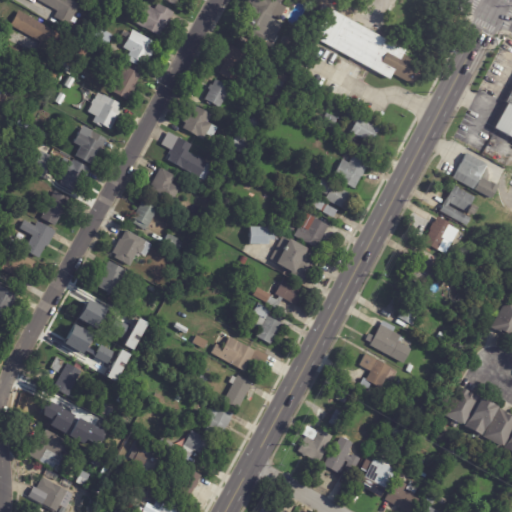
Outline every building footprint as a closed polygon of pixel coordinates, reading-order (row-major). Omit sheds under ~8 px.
[(66,26),(51,18),(55,11),(34,0),(67,0),(77,5),(66,26)] [(293,0),(290,7),(288,9),(284,7),(276,20),(270,16),(265,24),(263,23),(260,28),(273,36),(266,48),(239,32),(245,21),(241,19),(249,4),(244,1),(244,0),(293,0)] [(171,13),(161,30),(160,29),(155,37),(147,32),(147,34),(142,31),(143,29),(131,22),(141,4),(152,10),(155,4),(171,13)] [(325,14),(318,10),(321,5),(328,9),(325,14)] [(350,20),(404,50),(402,54),(424,67),(413,86),(391,74),(388,80),(315,38),(331,9),(350,20)] [(48,56),(34,48),(37,42),(9,26),(17,11),(61,37),(49,57),(48,56)] [(100,23),(95,20),(99,13),(103,15),(100,23)] [(111,36),(102,51),(85,41),(94,23),(103,28),(101,30),(111,35),(111,36)] [(153,45),(150,49),(152,50),(146,61),(144,60),(140,69),(124,60),(128,52),(121,48),(130,31),(153,43),(153,45)] [(496,39),(499,40),(496,46),(491,43),(494,37),(496,39)] [(17,67),(14,65),(11,71),(0,65),(0,50),(3,45),(4,46),(5,45),(24,54),(17,67)] [(76,54),(81,45),(87,49),(83,57),(76,54)] [(217,75),(223,62),(222,61),(230,46),(241,52),(240,55),(249,61),(243,72),(241,71),(234,84),(217,75)] [(53,67),(57,59),(65,62),(60,71),(53,67)] [(137,76),(131,86),(133,87),(130,93),(128,92),(123,102),(108,94),(114,81),(114,80),(115,78),(116,78),(122,67),(137,75),(137,76)] [(46,77),(51,68),(57,71),(52,80),(46,77)] [(279,73),(287,77),(280,88),(273,84),(279,73)] [(217,108),(208,103),(208,105),(204,103),(205,101),(202,100),(208,90),(206,89),(208,84),(210,85),(213,80),(228,87),(217,108)] [(7,87),(8,88),(4,96),(0,94),(0,82),(4,84),(4,86),(7,87)] [(511,141),(490,129),(504,104),(502,103),(511,84),(511,141)] [(311,96),(317,98),(314,107),(308,105),(311,96)] [(118,105),(115,111),(117,112),(106,131),(98,127),(98,128),(89,123),(92,117),(85,113),(89,105),(89,103),(90,100),(92,100),(93,98),(97,101),(99,98),(103,100),(104,97),(118,105)] [(207,127),(201,139),(180,128),(183,124),(181,122),(184,116),(187,117),(190,111),(192,112),(195,107),(209,115),(205,122),(209,124),(207,127)] [(325,115),(336,120),(334,126),(322,120),(325,115)] [(12,125),(18,116),(24,120),(18,129),(12,125)] [(242,128),(248,116),(260,123),(253,135),(242,128)] [(377,129),(369,144),(355,136),(353,140),(360,144),(356,150),(343,143),(347,137),(350,139),(352,135),(348,132),(356,117),(377,129)] [(30,125),(26,131),(21,128),(25,122),(30,125)] [(33,125),(39,128),(35,136),(29,133),(33,125)] [(40,130),(48,135),(45,140),(37,135),(40,130)] [(105,140),(97,153),(95,152),(89,164),(74,155),(79,146),(72,142),(78,131),(82,134),(83,132),(87,134),(86,135),(88,137),(91,131),(105,140)] [(211,166),(202,181),(180,168),(179,169),(166,161),(169,155),(167,154),(170,149),(162,144),(169,133),(190,145),(186,152),(211,166)] [(230,146),(236,134),(249,141),(242,156),(228,149),(230,146)] [(0,157),(0,150),(4,144),(15,151),(8,163),(0,157)] [(46,155),(35,176),(16,165),(27,145),(46,155)] [(484,165),(471,190),(450,179),(464,154),(484,165)] [(366,163),(363,169),(364,170),(359,178),(358,177),(352,190),(330,178),(340,160),(347,164),(351,155),(366,163)] [(88,170),(85,175),(83,174),(81,179),(83,180),(80,186),(78,185),(73,193),(58,184),(64,174),(55,169),(62,158),(70,162),(71,160),(88,169),(88,170)] [(0,160),(8,164),(4,171),(0,169),(0,160)] [(228,168),(234,170),(229,181),(223,178),(228,168)] [(158,169),(172,177),(169,184),(177,189),(168,205),(145,191),(158,169)] [(487,183),(495,188),(489,199),(472,190),(479,178),(487,183)] [(351,197),(343,211),(322,199),(324,196),(313,190),(319,179),(351,197)] [(439,209),(452,186),(456,188),(455,189),(472,198),(468,206),(473,209),(464,226),(438,212),(439,209)] [(68,201),(52,228),(38,220),(50,200),(49,199),(53,192),(68,201)] [(334,211),(330,218),(320,213),(320,212),(308,207),(312,198),(322,203),(321,204),(334,211)] [(145,226),(145,227),(143,227),(141,231),(130,224),(131,221),(129,220),(140,200),(155,209),(145,226)] [(305,215),(325,227),(313,249),(291,236),(303,214),(305,215)] [(209,220),(205,227),(201,224),(204,218),(209,220)] [(435,218),(451,226),(450,228),(456,231),(443,255),(421,243),(428,231),(427,230),(431,223),(432,223),(435,218)] [(36,223),(54,232),(45,248),(43,247),(36,260),(22,252),(30,237),(18,230),(22,222),(33,227),(36,223)] [(283,224),(291,230),(289,234),(280,228),(283,224)] [(272,239),(272,241),(267,241),(267,245),(248,245),(248,228),(267,228),(267,233),(272,233),(272,239)] [(111,261),(113,258),(109,256),(117,242),(119,243),(124,234),(150,248),(143,260),(139,257),(138,258),(134,256),(126,270),(111,261)] [(178,241),(172,253),(161,247),(167,235),(178,240),(178,241)] [(317,258),(302,283),(271,265),(273,262),(268,259),(280,238),(303,251),(303,249),(317,258)] [(26,274),(18,269),(13,278),(0,270),(0,264),(9,250),(32,264),(26,274)] [(247,258),(243,266),(237,263),(240,255),(247,258)] [(173,275),(165,270),(171,259),(179,264),(173,275)] [(438,266),(431,278),(430,276),(423,288),(403,277),(411,262),(420,267),(424,259),(438,266)] [(103,270),(108,262),(129,275),(125,282),(120,279),(109,297),(95,289),(100,280),(98,278),(103,270)] [(294,305),(293,307),(281,300),(275,310),(252,296),(256,288),(269,296),(268,297),(275,301),(277,297),(273,295),(281,280),(302,292),(294,305)] [(15,299),(9,309),(7,308),(0,319),(0,288),(15,298),(15,299)] [(403,296),(421,306),(410,327),(395,319),(400,309),(389,303),(395,292),(403,296)] [(89,295),(107,305),(100,317),(98,316),(92,329),(85,325),(85,327),(76,322),(85,306),(82,304),(88,294),(89,295)] [(511,301),(511,335),(510,339),(492,328),(509,300),(511,301)] [(268,311),(265,317),(280,326),(277,332),(276,331),(268,346),(253,338),(257,331),(252,328),(258,317),(251,314),(256,304),(268,311)] [(124,346),(133,350),(145,322),(135,318),(124,346)] [(126,326),(115,319),(108,330),(120,337),(126,326)] [(381,322),(393,328),(391,333),(398,337),(395,342),(407,350),(399,365),(362,343),(367,334),(372,337),(381,321),(381,322)] [(62,343),(81,353),(91,334),(72,324),(62,343)] [(435,338),(438,333),(444,336),(441,342),(435,338)] [(206,342),(202,349),(190,343),(194,335),(206,342)] [(230,338),(254,352),(255,350),(266,356),(261,365),(249,358),(241,372),(209,353),(214,344),(220,348),(227,336),(230,338)] [(112,352),(100,345),(93,356),(105,364),(112,352)] [(127,353),(117,350),(107,378),(116,382),(127,353)] [(365,356),(389,368),(378,389),(364,382),(369,372),(357,366),(363,355),(365,356)] [(52,388),(59,377),(48,370),(55,359),(72,369),(75,364),(83,369),(65,398),(51,390),(52,388)] [(207,380),(203,386),(197,382),(200,376),(207,380)] [(249,384),(234,411),(220,402),(230,385),(226,383),(230,377),(233,379),(235,376),(249,384)] [(212,389),(208,395),(202,391),(205,385),(212,389)] [(460,389),(476,398),(460,427),(442,416),(458,387),(460,389)] [(33,418),(41,404),(42,404),(48,394),(56,399),(58,396),(68,403),(65,409),(58,405),(54,411),(63,416),(54,431),(33,418)] [(152,394),(161,399),(158,405),(149,400),(152,394)] [(345,399),(343,404),(334,400),(336,395),(345,399)] [(487,403),(492,405),(491,406),(495,408),(482,435),(467,428),(467,427),(465,427),(479,399),(487,403)] [(230,414),(227,419),(228,420),(224,428),(223,427),(216,440),(201,432),(207,421),(201,418),(207,407),(213,411),(216,405),(231,413),(230,414)] [(420,407),(425,410),(422,416),(417,413),(420,407)] [(343,413),(335,427),(327,423),(335,409),(343,413)] [(499,411),(511,417),(511,427),(500,449),(481,438),(497,409),(499,411)] [(26,456),(33,443),(32,442),(37,433),(41,435),(45,430),(66,443),(59,455),(62,457),(56,467),(53,465),(50,470),(26,456)] [(304,457),(295,452),(303,437),(311,442),(317,430),(330,438),(315,464),(304,457)] [(201,458),(191,452),(185,462),(156,446),(159,439),(179,450),(189,432),(209,443),(201,458)] [(140,445),(148,450),(144,457),(145,457),(139,468),(143,470),(140,475),(123,465),(135,443),(140,445)] [(349,473),(343,470),(347,463),(343,461),(336,475),(321,467),(333,446),(347,454),(345,458),(348,460),(350,456),(357,460),(349,473)] [(356,488),(355,487),(361,477),(356,475),(366,456),(377,462),(380,457),(391,463),(388,470),(391,472),(376,499),(356,488)] [(88,464),(91,459),(98,463),(95,468),(88,464)] [(103,464),(108,466),(101,480),(96,478),(103,464)] [(198,477),(184,503),(171,495),(185,470),(198,477)] [(76,485),(73,484),(80,472),(88,476),(81,488),(76,485)] [(494,479),(497,473),(502,476),(499,482),(494,479)] [(41,478),(65,491),(54,511),(52,511),(25,498),(31,487),(34,489),(40,478),(41,478)] [(408,482),(417,487),(413,495),(404,490),(408,482)] [(411,511),(402,511),(397,509),(396,510),(393,508),(393,507),(383,501),(391,486),(417,501),(411,511)] [(430,506),(429,506),(428,508),(434,511),(424,511),(423,511),(427,504),(422,501),(428,490),(437,495),(430,506)] [(182,511),(142,511),(143,511),(144,511),(156,511),(162,499),(184,509),(182,511)]
